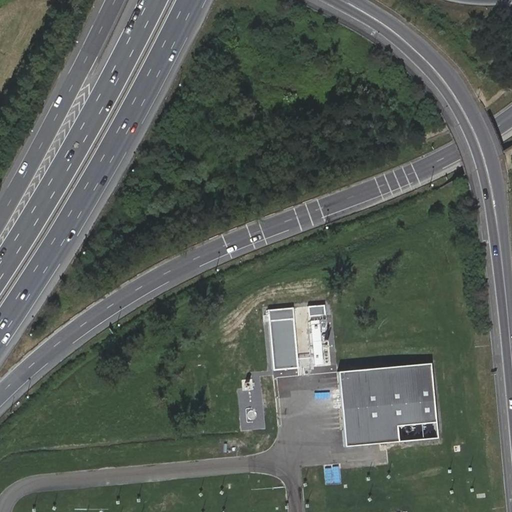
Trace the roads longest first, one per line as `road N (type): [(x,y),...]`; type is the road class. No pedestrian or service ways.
road 1 (motorway): [(0,394),(54,345),(165,273),(395,181),(511,117)]
road 2 (trunk): [(0,330),(79,205),(190,0)]
road 3 (trunk): [(153,0),(0,272)]
road 4 (tertiary): [(331,0),(378,26),(448,95),(474,144),(499,239)]
road 5 (tertiary): [(499,239),(496,180),(474,115),(437,63),(354,0)]
road 6 (motorway): [(114,0),(0,218)]
road 7 (tertiary): [(511,376),(499,239)]
